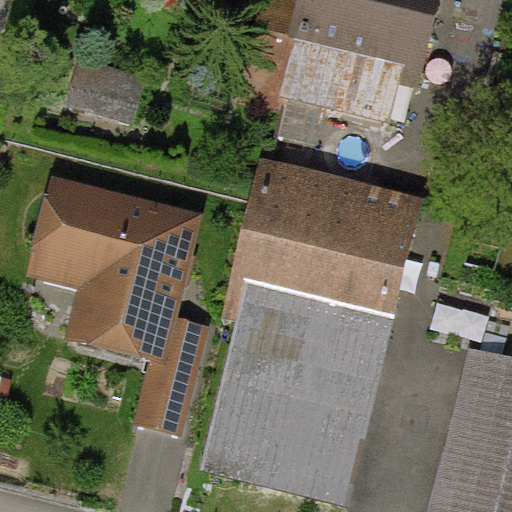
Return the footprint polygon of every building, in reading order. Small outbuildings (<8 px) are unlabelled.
[(415,99),(438,0),(302,0),(298,19),(257,9),(233,108),(277,118),(289,69),(415,99)] [(150,80),(75,67),(66,121),(141,134),(150,80)] [(340,511),(342,511),(418,211),(272,175),(197,476),(340,511)] [(198,228),(48,192),(25,289),(79,302),(66,359),(151,379),(137,437),(181,447),(207,337),(174,330),(198,228)] [(511,511),(511,370),(492,365),(454,511),(511,511)]
